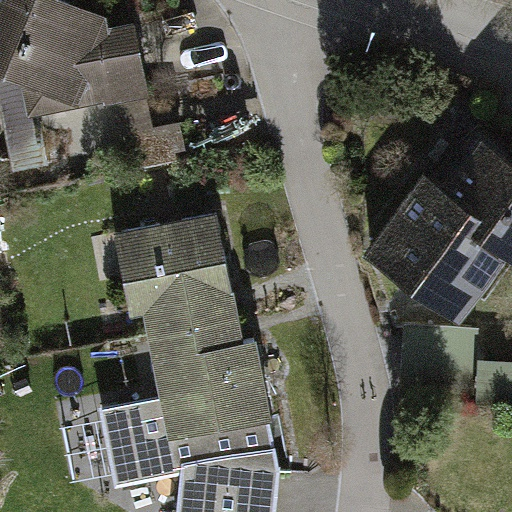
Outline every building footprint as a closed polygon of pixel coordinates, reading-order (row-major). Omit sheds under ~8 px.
[(101,16),(62,0),(0,0),(0,67),(32,80),(37,104),(121,88),(143,84),(132,29),(104,34),(101,16)] [(152,128),(143,84),(121,88),(135,167),(171,160),(170,150),(180,149),(175,123),(152,128)] [(420,176),(424,178),(445,193),(482,141),(511,162),(511,146),(478,122),(420,176)] [(372,250),(460,314),(509,246),(511,248),(511,162),(482,141),(445,193),(424,178),(372,250)] [(147,308),(151,332),(194,324),(195,326),(237,318),(218,212),(117,231),(132,310),(147,308)] [(242,339),(237,318),(195,326),(194,324),(151,332),(163,401),(120,409),(120,406),(107,409),(121,478),(169,469),(169,470),(186,467),(181,511),(271,511),(276,467),(266,417),(270,417),(255,338),(242,339)] [(404,322),(399,394),(511,408),(511,358),(478,358),(479,327),(404,322)]
